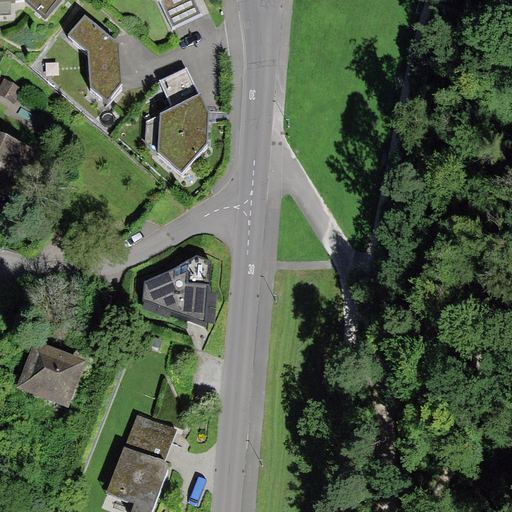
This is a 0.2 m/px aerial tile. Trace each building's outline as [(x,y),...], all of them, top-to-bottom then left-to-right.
[(0,0),(0,3),(28,2),(46,20),(62,2),(59,0),(0,0)] [(196,0),(158,0),(174,29),(203,16),(196,0)] [(117,48),(85,21),(70,40),(88,56),(90,89),(110,105),(120,89),(117,48)] [(176,108),(150,124),(150,147),(182,177),(209,144),(210,108),(190,69),(163,83),(176,108)] [(0,146),(0,189),(9,193),(24,157),(0,146)] [(196,262),(143,287),(140,305),(204,325),(207,267),(196,262)] [(90,360),(40,341),(22,390),(72,408),(90,360)] [(152,511),(182,427),(137,412),(109,494),(136,504),(133,511),(152,511)]
